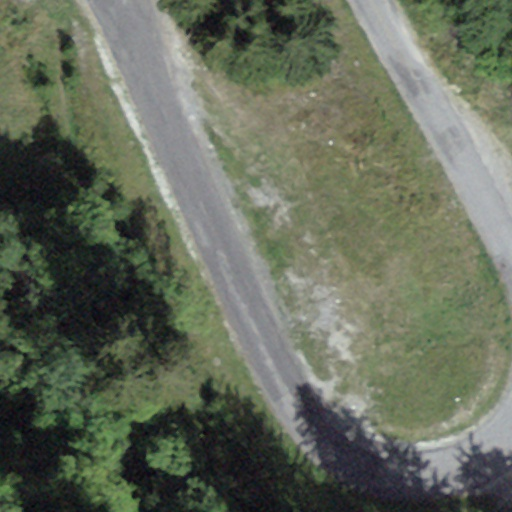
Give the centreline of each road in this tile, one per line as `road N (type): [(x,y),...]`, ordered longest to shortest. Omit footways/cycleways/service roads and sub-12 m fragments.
road 1 (residential): [(113,0),(201,196),(249,337),(310,433),(384,467),(497,468),(511,440)]
road 2 (residential): [(511,245),(370,0)]
